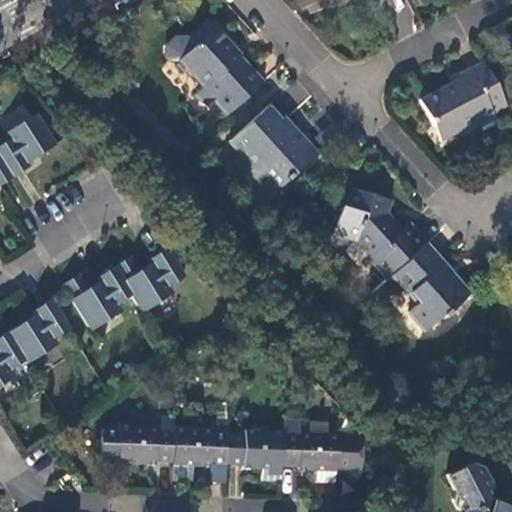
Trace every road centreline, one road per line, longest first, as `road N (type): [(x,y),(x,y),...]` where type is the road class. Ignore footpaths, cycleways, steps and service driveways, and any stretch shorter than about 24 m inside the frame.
road 1 (residential): [(511,214),(456,208),(348,90)]
road 2 (residential): [(348,90),(511,5)]
road 3 (residential): [(0,285),(133,183)]
road 4 (residential): [(117,510),(36,502),(0,456)]
road 5 (residential): [(348,90),(264,0)]
